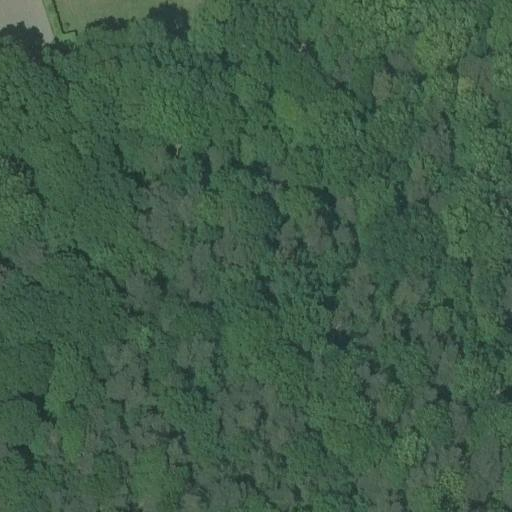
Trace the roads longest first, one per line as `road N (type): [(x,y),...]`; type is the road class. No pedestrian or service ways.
road 1 (track): [(511,428),(311,67),(292,47)]
road 2 (track): [(292,47),(0,73)]
road 3 (track): [(292,47),(511,52)]
